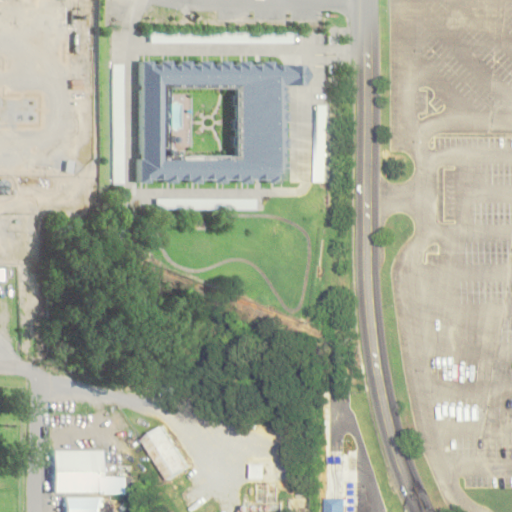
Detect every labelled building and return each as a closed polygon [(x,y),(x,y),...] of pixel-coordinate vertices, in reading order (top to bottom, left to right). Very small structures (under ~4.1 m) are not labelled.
[(151,32),(151,42),(293,42),(293,32),(151,32)] [(142,60),(142,158),(139,158),(139,182),(151,182),(151,179),(165,179),(165,183),(176,183),(176,179),(189,180),(189,182),(202,182),(202,179),(213,179),(213,182),(226,182),(226,179),(237,179),(237,182),(249,183),(249,179),(265,179),(265,183),(277,183),(277,180),(281,180),(281,172),(285,172),(285,161),(281,161),(281,147),(285,147),(285,138),(282,138),(282,121),(285,121),(285,111),(281,110),(281,102),(285,102),(285,92),(281,92),(282,85),(303,85),(303,65),(272,65),(272,61),(262,61),(262,64),(249,64),(249,61),(239,61),(239,64),(230,64),(230,61),(218,61),(218,64),(210,64),(210,60),(199,60),(199,64),(191,64),(191,61),(180,61),(179,64),(172,64),(172,60),(161,60),(161,64),(152,64),(152,60),(142,60)] [(115,64),(126,64),(126,184),(115,184),(115,64)] [(316,104),(327,104),(326,181),(315,181),(316,104)] [(141,439),(170,480),(191,465),(162,424),(141,439)] [(53,493),(131,492),(131,465),(116,465),(116,475),(103,475),(103,450),(52,450),(53,493)] [(265,464),(253,464),(253,476),(265,476),(265,464)] [(102,511),(102,496),(64,496),(63,511),(102,511)] [(322,511),(322,497),(332,497),(343,497),(343,511),(322,511)]
